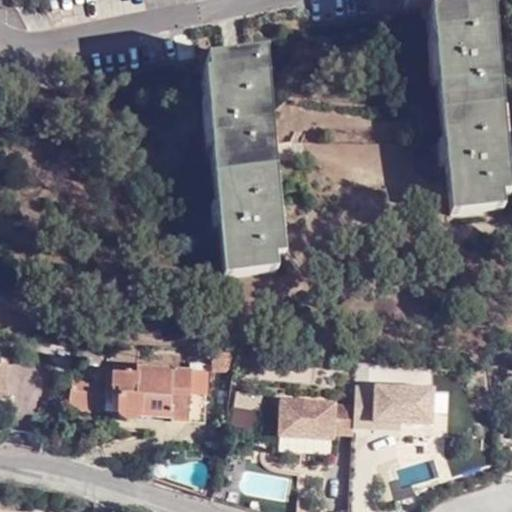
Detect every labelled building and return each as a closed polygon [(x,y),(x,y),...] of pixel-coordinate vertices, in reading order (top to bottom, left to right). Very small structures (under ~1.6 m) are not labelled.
[(431,15),(458,217),(510,212),(509,200),(511,199),(511,159),(494,0),(476,2),(476,0),(414,0),(415,6),(427,5),(428,15),(431,15)] [(202,83),(227,282),(280,276),(279,262),(285,261),(261,63),(205,69),(207,83),(202,83)] [(235,358),(217,356),(216,367),(234,369),(235,358)] [(0,385),(8,386),(9,359),(0,358),(0,385)] [(147,371),(146,378),(124,375),(121,390),(128,391),(126,411),(126,413),(127,414),(128,417),(129,418),(130,419),(131,420),(133,421),(135,421),(137,422),(138,422),(140,422),(142,420),(144,420),(145,418),(146,418),(147,416),(151,413),(207,416),(210,377),(147,371)] [(98,387),(78,383),(72,411),(94,416),(98,387)] [(355,408),(279,404),(276,440),(334,443),(335,436),(355,437),(355,408)] [(295,503),(293,511),(305,511),(306,505),(295,503)]
